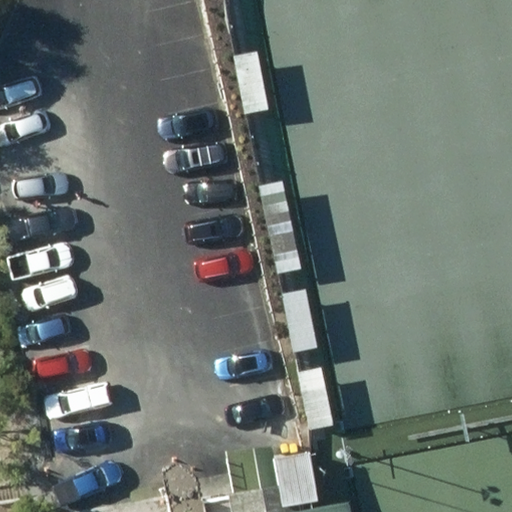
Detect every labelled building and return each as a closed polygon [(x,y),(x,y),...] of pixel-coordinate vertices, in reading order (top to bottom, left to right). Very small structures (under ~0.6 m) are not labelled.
[(253,50),(231,54),(241,112),(263,108),(253,50)] [(257,187),(274,271),(295,266),(278,182),(257,187)] [(280,295),(290,348),(312,344),(302,291),(280,295)] [(294,372),(306,427),(328,422),(317,367),(294,372)] [(268,456),(273,485),(226,493),(229,511),(346,511),(344,500),(283,511),(282,504),(312,498),(304,450),(268,456)]
